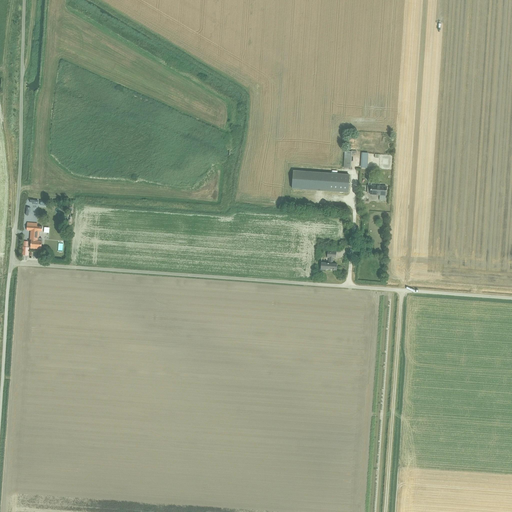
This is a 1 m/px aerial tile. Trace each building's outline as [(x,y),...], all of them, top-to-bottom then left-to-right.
[(350,152),(342,152),(341,169),(349,169),(350,152)] [(367,169),(368,153),(361,153),(360,168),(367,169)] [(348,193),(349,175),(293,171),(292,189),(348,193)] [(371,186),(370,194),(379,195),(379,196),(386,196),(386,187),(371,186)] [(42,232),(42,227),(37,227),(37,224),(27,223),(26,231),(31,231),(30,241),(31,241),(31,249),(41,250),(42,240),(40,240),(40,242),(37,242),(38,239),(39,232),(42,232)] [(336,271),(337,265),(332,265),(333,258),(336,259),(336,252),(327,252),(327,258),(329,258),(328,264),(327,264),(326,264),(321,263),(321,270),(336,271)]
